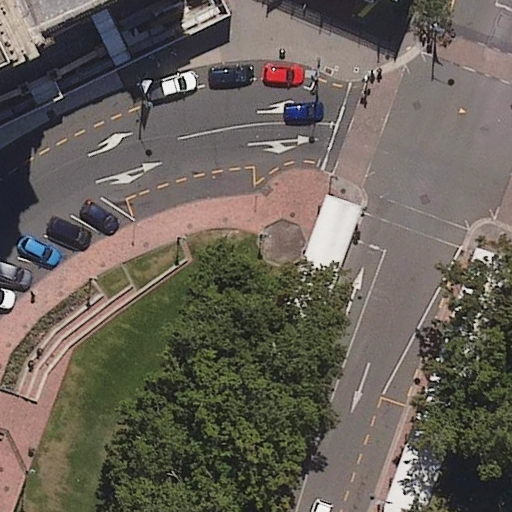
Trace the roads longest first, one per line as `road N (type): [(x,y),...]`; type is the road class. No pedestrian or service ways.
road 1 (secondary): [(0,213),(91,159),(195,126),(340,121),(446,147)]
road 2 (secondary): [(315,511),(446,147)]
road 3 (secondary): [(446,147),(502,0)]
